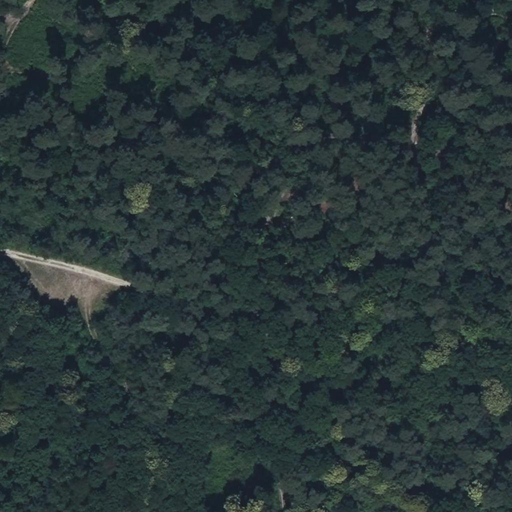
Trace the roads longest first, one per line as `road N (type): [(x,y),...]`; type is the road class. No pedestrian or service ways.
road 1 (track): [(0,247),(259,315),(390,320),(511,342)]
road 2 (track): [(177,0),(280,235),(278,315)]
road 3 (track): [(389,511),(296,414),(288,418),(279,408),(283,385),(259,315)]
